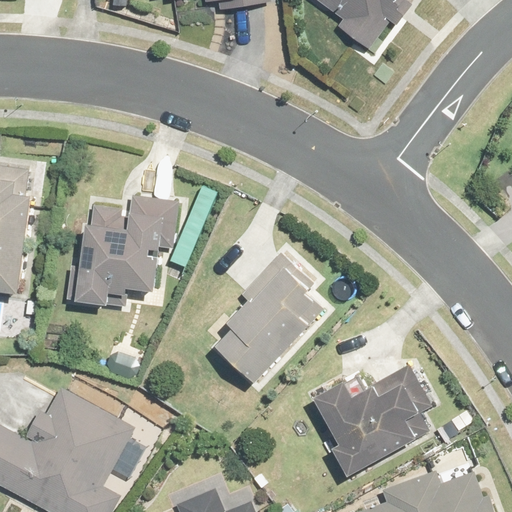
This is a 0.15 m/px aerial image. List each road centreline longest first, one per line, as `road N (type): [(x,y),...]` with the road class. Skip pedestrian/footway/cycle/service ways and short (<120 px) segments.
road 1 (residential): [(0,70),(126,82),(250,125),(370,186)]
road 2 (residential): [(511,24),(370,186)]
road 3 (residential): [(370,186),(469,283),(511,344)]
